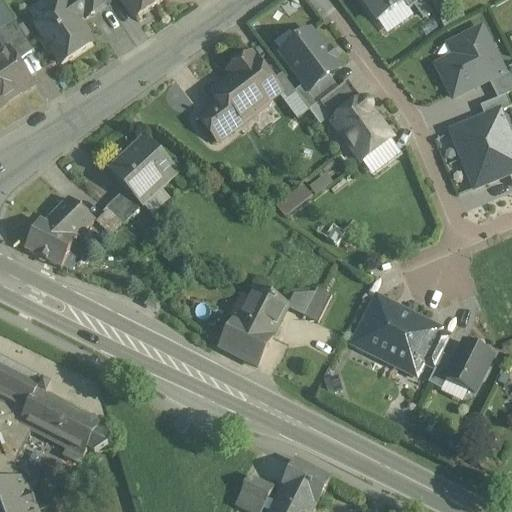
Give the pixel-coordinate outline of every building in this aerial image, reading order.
[(73,0),(35,26),(43,39),(42,43),(50,55),(53,53),(62,66),(92,45),(88,39),(89,34),(85,28),(80,27),(76,22),(84,16),(73,0)] [(72,0),(73,0),(84,16),(86,19),(108,5),(104,0),(72,0)] [(157,0),(121,0),(135,20),(160,4),(157,0)] [(405,4),(402,0),(361,0),(378,23),(405,4)] [(0,2),(0,32),(14,23),(0,2)] [(14,23),(0,32),(0,45),(6,55),(9,53),(17,64),(34,53),(14,23)] [(482,31),(461,42),(467,53),(437,68),(454,100),(504,75),(482,31)] [(283,55),(310,92),(338,72),(311,34),(283,55)] [(6,55),(0,58),(0,108),(3,106),(4,103),(19,93),(24,93),(33,87),(17,64),(9,53),(6,55)] [(251,56),(229,72),(234,79),(214,94),(213,97),(218,104),(199,118),(218,144),(239,129),(235,124),(249,113),(251,115),(256,116),(267,107),(268,103),(280,94),(281,94),(273,83),(257,62),(255,62),(251,56)] [(297,96),(282,76),(273,83),(281,94),(280,94),(287,103),(297,96)] [(366,103),(362,103),(334,125),(362,163),(391,141),(372,116),(373,113),(373,109),(372,106),(369,104),(366,103)] [(500,113),(451,134),(462,162),(511,141),(500,113)] [(145,141),(110,173),(143,209),(144,208),(142,205),(158,190),(160,192),(178,176),(145,141)] [(511,141),(462,162),(475,192),(511,176),(511,141)] [(274,202),(283,217),(312,199),(303,184),(274,202)] [(124,194),(106,210),(123,227),(140,211),(124,194)] [(69,201),(45,225),(40,222),(25,252),(62,271),(77,241),(76,240),(96,223),(69,201)] [(317,290),(303,318),(318,325),(332,297),(317,290)] [(288,308),(256,291),(240,321),(236,319),(220,349),(257,368),(273,339),(272,338),(288,308)] [(429,326),(377,299),(353,346),(417,378),(423,366),(422,365),(438,332),(428,327),(429,326)] [(464,344),(446,380),(456,385),(475,394),(493,359),(464,344)] [(44,383),(0,361),(0,511),(37,511),(26,480),(19,482),(14,469),(32,433),(67,451),(64,459),(79,467),(83,459),(84,459),(88,452),(95,456),(109,451),(104,437),(97,433),(101,426),(47,398),(52,389),(43,385),(44,383)] [(331,481),(296,463),(282,489),(283,489),(271,511),(314,511),(317,506),(318,507),(331,481)] [(263,511),(274,490),(251,478),(236,509),(242,511),(263,511)]
